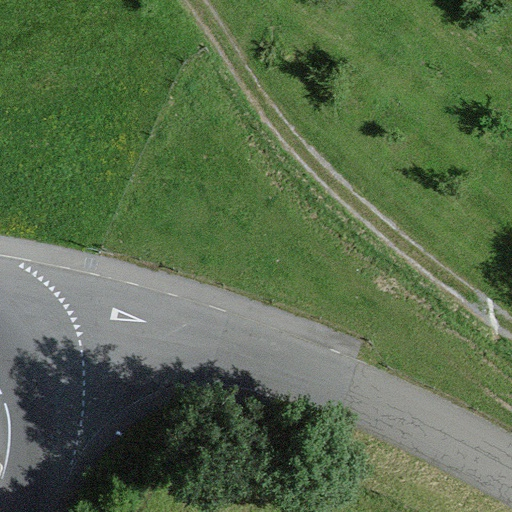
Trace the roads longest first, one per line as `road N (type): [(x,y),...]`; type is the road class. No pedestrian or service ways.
road 1 (residential): [(511,474),(308,370),(168,332),(86,330),(0,349)]
road 2 (track): [(202,0),(292,131),(374,207),(511,313)]
